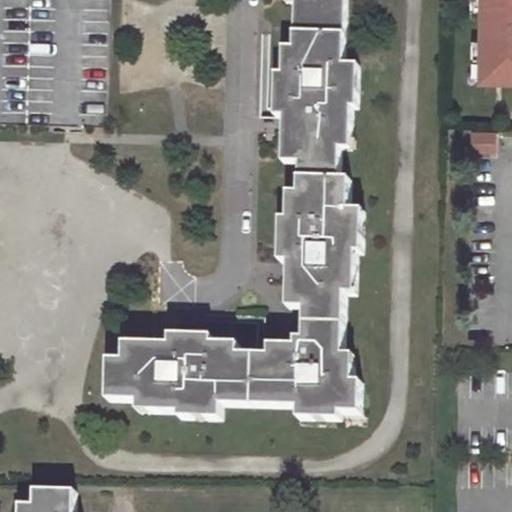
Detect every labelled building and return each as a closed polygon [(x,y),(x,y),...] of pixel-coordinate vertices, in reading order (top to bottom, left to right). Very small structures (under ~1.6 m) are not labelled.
[(0,0),(0,125),(109,128),(112,0),(0,0)] [(172,344),(126,343),(126,360),(110,360),(109,399),(138,400),(138,411),(179,412),(180,415),(222,416),(222,403),(298,405),(298,417),(341,418),(341,411),(360,412),(360,382),(354,381),(355,355),(345,354),(347,293),(357,293),(358,253),(364,253),(365,212),(351,211),(352,181),(342,180),(343,148),(353,148),(354,106),(360,107),(360,63),(346,63),(347,0),(289,0),(289,1),(298,2),(297,46),(288,46),(287,74),(280,74),(279,115),(287,115),(286,162),(302,162),(302,196),(292,196),(292,222),(284,222),(284,264),(290,263),(289,309),(306,310),(305,340),(298,340),(297,348),(271,346),(271,356),(240,355),(240,345),(214,344),(213,337),(172,336),(172,344)] [(482,42),(481,84),(511,83),(511,0),(471,0),(471,18),(483,19),(482,42)] [(482,42),(472,41),(471,83),(481,84),(482,42)] [(496,135),(471,135),(471,152),(496,152),(496,140),(496,135)] [(78,511),(79,493),(40,492),(39,506),(26,506),(25,511),(78,511)]
